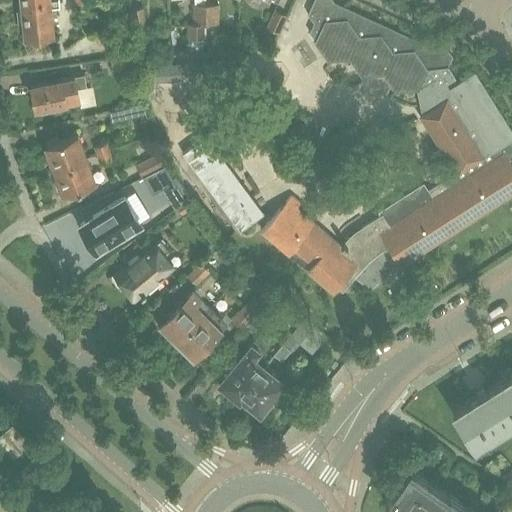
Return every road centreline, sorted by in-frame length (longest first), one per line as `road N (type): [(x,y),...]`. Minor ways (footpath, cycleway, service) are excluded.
road 1 (tertiary): [(230,496),(0,293)]
road 2 (tertiary): [(0,354),(176,511)]
road 3 (unclassified): [(403,361),(347,412),(287,490)]
road 4 (unclassified): [(311,506),(403,361)]
road 5 (unclassified): [(511,292),(403,361)]
